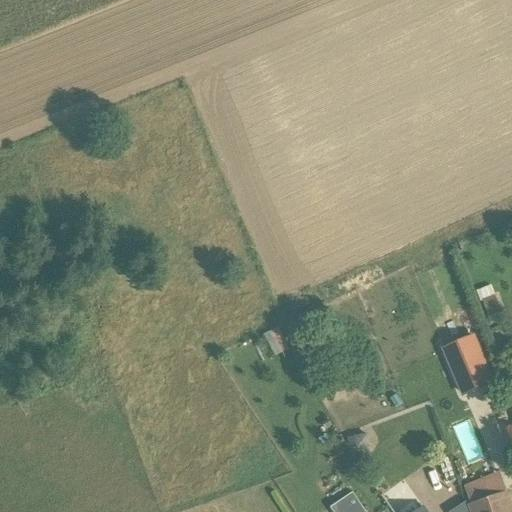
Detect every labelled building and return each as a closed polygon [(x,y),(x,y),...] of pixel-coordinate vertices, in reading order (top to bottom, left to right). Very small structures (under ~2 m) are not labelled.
[(483,301),(489,316),(501,311),(495,296),(483,301)] [(276,354),(290,348),(282,328),(268,334),(276,354)] [(494,384),(474,338),(445,350),(465,396),(494,384)] [(453,385),(429,393),(435,410),(459,402),(453,385)] [(368,434),(355,436),(356,448),(369,446),(368,434)] [(473,505),(474,511),(511,511),(511,497),(510,491),(509,491),(502,473),(467,488),(474,505),(473,505)] [(366,511),(354,493),(331,508),(333,511),(366,511)] [(470,511),(469,506),(467,502),(452,511),(470,511)]
